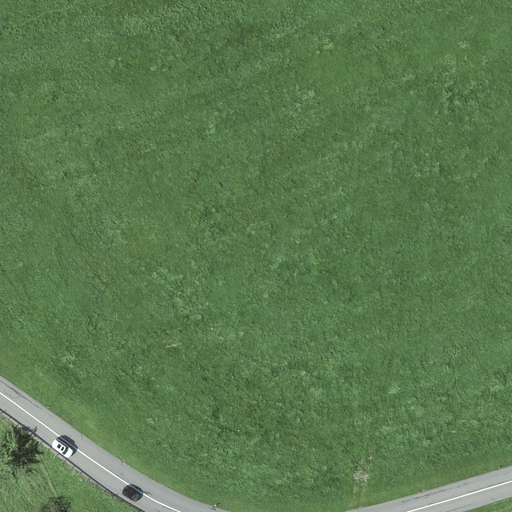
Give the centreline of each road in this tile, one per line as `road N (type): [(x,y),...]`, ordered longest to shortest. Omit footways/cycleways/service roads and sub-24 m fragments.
road 1 (tertiary): [(0,398),(120,483),(179,511)]
road 2 (tertiary): [(397,511),(511,477)]
